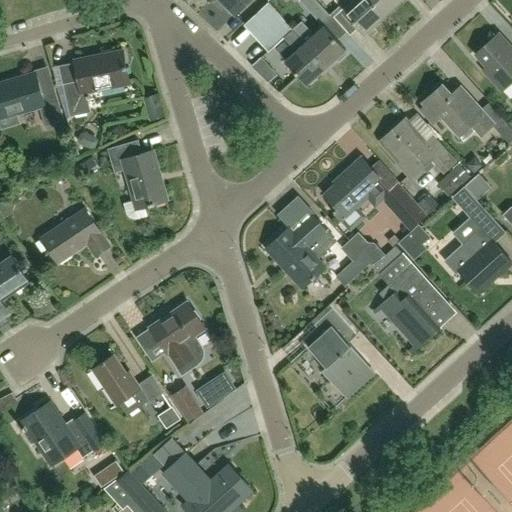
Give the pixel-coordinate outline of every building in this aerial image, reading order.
[(222,0),(237,14),(249,0),(222,0)] [(330,15),(315,0),(299,0),(324,27),(323,28),(320,24),(312,32),(302,21),(293,30),(327,68),(335,60),(339,62),(347,55),(345,51),(347,50),(338,40),(347,32),(331,14),(330,15)] [(384,15),(370,0),(335,0),(365,33),(384,15)] [(370,0),(384,15),(401,0),(370,0)] [(308,85),(327,68),(293,30),(268,2),(244,26),(254,37),(266,27),(272,34),(267,39),(274,48),(285,39),(297,52),(286,62),(308,85)] [(491,70),(487,74),(503,90),(511,82),(511,48),(499,34),(477,55),(491,70)] [(130,84),(123,50),(74,60),(78,80),(63,83),(70,116),(90,111),(87,93),(130,84)] [(0,121),(2,129),(21,124),(17,113),(40,106),(46,125),(64,119),(54,87),(41,91),(35,73),(0,84),(0,121)] [(422,103),(425,106),(420,110),(432,124),(442,116),(460,136),(460,137),(464,142),(476,130),(482,136),(495,124),(461,86),(451,95),(442,85),(422,103)] [(457,163),(449,154),(433,136),(426,143),(404,119),(382,139),(401,160),(403,159),(408,165),(403,169),(411,178),(432,159),(445,174),(457,163)] [(511,128),(505,120),(496,128),(509,144),(511,140),(511,128)] [(139,139),(109,148),(111,155),(114,167),(115,173),(127,169),(135,200),(124,203),(126,212),(127,214),(128,216),(131,218),(135,220),(140,219),(148,216),(145,207),(167,201),(154,150),(143,153),(139,139)] [(327,203),(342,220),(366,198),(375,209),(383,201),(381,198),(391,189),(361,157),(341,175),(344,177),(325,194),(330,200),(327,203)] [(459,164),(447,175),(459,188),(471,177),(459,164)] [(383,201),(410,231),(428,215),(398,182),(391,189),(381,198),(383,201)] [(494,218),(478,201),(464,186),(452,197),(466,211),(482,229),(494,218)] [(42,239),(58,263),(87,244),(96,256),(111,246),(87,209),(42,239)] [(289,227),(266,248),(303,288),(326,267),(318,259),(336,242),(312,216),(294,232),(289,227)] [(458,273),(460,271),(480,293),(511,263),(511,261),(493,240),(490,243),(479,231),(446,261),(458,273)] [(373,267),(386,255),(383,252),(375,243),(368,242),(359,251),(370,264),(373,267)] [(428,311),(443,297),(414,264),(414,265),(403,252),(403,253),(396,246),(386,255),(373,267),(379,274),(389,285),(379,294),(385,300),(381,304),(385,309),(382,311),(398,329),(400,328),(418,348),(442,327),(428,311)] [(358,256),(336,277),(345,287),(367,266),(358,256)] [(0,264),(0,318),(8,313),(1,302),(29,283),(12,257),(0,264)] [(179,367),(183,364),(188,371),(199,363),(201,360),(204,355),(204,350),(202,346),(195,336),(206,328),(188,302),(151,328),(168,353),(170,354),(179,367)] [(376,372),(349,343),(358,335),(333,308),(315,325),(323,334),(309,347),(328,367),(324,371),(349,397),(376,372)] [(120,403),(128,415),(149,401),(150,402),(164,393),(152,375),(138,384),(130,372),(127,374),(114,355),(92,369),(117,406),(120,403)] [(212,380),(196,390),(207,408),(224,397),(212,380)] [(186,386),(171,396),(188,422),(204,412),(186,386)] [(51,402),(20,423),(33,443),(37,440),(53,464),(79,446),(85,455),(95,449),(95,450),(105,444),(85,413),(75,420),(78,423),(69,429),(51,402)] [(172,407),(158,416),(167,428),(181,419),(172,407)] [(230,511),(238,504),(253,491),(229,465),(211,481),(186,454),(164,474),(189,501),(184,506),(189,511),(230,511)] [(167,511),(129,470),(117,481),(116,480),(104,489),(123,510),(133,501),(143,511),(167,511)] [(11,475),(0,472),(0,487),(7,489),(11,475)]
